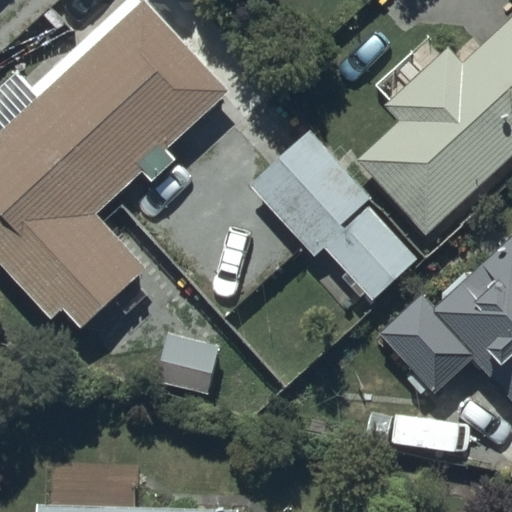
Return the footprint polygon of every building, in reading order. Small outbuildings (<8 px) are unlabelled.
[(0,123),(0,124),(0,123),(0,247),(53,307),(65,296),(82,316),(146,260),(97,204),(144,161),(153,171),(178,149),(169,139),(229,85),(153,0),(138,0),(40,87),(19,64),(0,80),(0,123)] [(511,143),(511,9),(462,56),(447,40),(384,98),(398,113),(356,151),(424,225),(511,143)] [(321,130),(259,182),(315,248),(326,239),(371,292),(417,252),(368,194),(373,191),(321,130)] [(425,287),(382,324),(433,383),(473,349),(511,394),(511,230),(434,297),(425,287)] [(236,511),(237,495),(38,495),(38,511),(236,511)]
